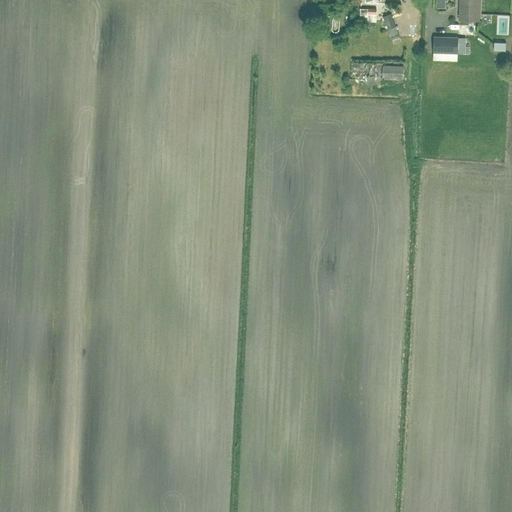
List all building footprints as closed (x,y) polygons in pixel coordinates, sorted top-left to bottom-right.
[(480,22),(481,0),(460,0),(460,21),(480,22)] [(368,8),(368,13),(368,21),(375,21),(376,8),(368,8)] [(394,33),(399,31),(391,9),(386,11),(394,33)] [(435,37),(434,53),(458,54),(459,38),(435,37)] [(494,42),(499,47),(504,42),(500,37),(494,42)] [(403,79),(403,66),(383,65),(383,63),(351,62),(350,79),(381,80),(382,78),(403,79)]
